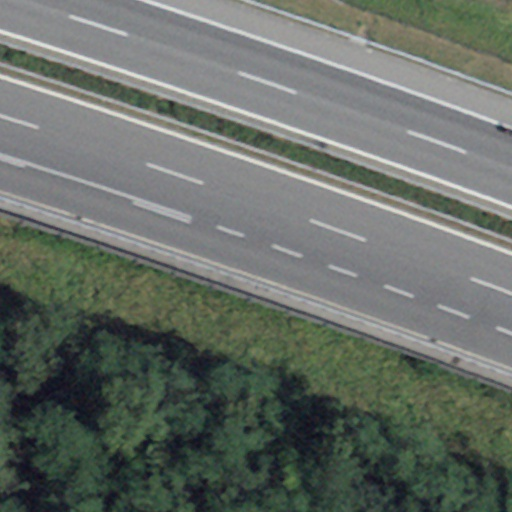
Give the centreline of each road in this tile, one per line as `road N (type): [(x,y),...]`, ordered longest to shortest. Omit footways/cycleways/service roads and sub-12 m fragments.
road 1 (motorway): [(511,181),(0,2)]
road 2 (motorway): [(0,122),(511,296)]
